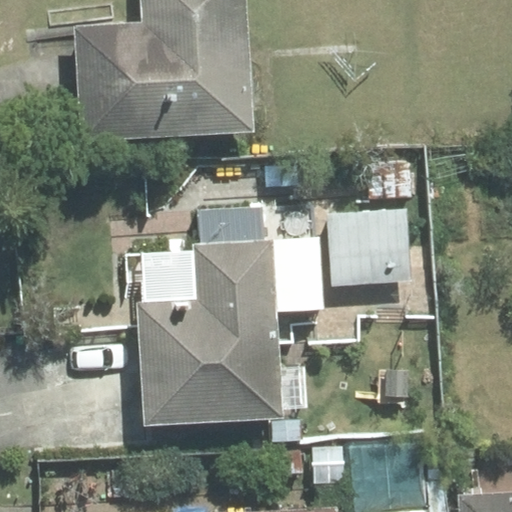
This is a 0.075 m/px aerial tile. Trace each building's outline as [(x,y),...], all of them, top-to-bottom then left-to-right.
[(262,119),(253,0),(139,0),(141,13),(82,18),(91,132),(262,119)] [(418,272),(412,201),(331,206),(337,278),(418,272)] [(329,298),(324,227),(200,235),(204,286),(143,290),(152,414),(292,404),(285,301),(329,298)] [(314,442),(316,477),(350,475),(353,508),(432,502),(427,434),(314,442)] [(511,511),(511,484),(464,488),(465,511),(511,511)] [(342,511),(341,500),(138,511),(137,511),(342,511)]
